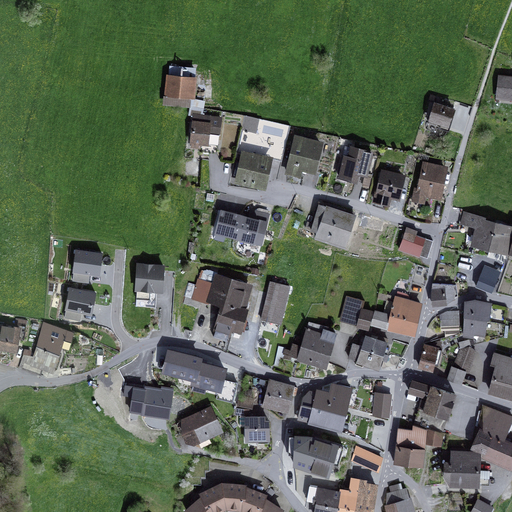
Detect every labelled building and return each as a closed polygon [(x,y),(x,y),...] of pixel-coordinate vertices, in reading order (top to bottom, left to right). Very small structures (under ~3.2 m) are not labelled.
[(193,78),(194,68),(171,66),(170,75),(193,78)] [(168,97),(167,104),(189,106),(190,99),(191,99),(193,78),(170,75),(167,96),(168,97)] [(511,77),(499,76),(497,95),(511,96),(511,77)] [(204,117),(206,100),(191,99),(190,99),(189,106),(190,106),(189,115),(194,115),(204,117)] [(453,109),(435,104),(427,130),(434,132),(437,123),(448,126),(453,109)] [(438,126),(450,130),(456,110),(453,109),(448,126),(437,123),(434,132),(436,133),(438,126)] [(208,144),(207,149),(217,150),(221,118),(204,117),(194,115),(191,142),(192,142),(200,143),(208,144)] [(242,130),(256,133),(260,119),(245,116),(242,130)] [(301,169),(313,172),(320,143),(296,138),(287,173),(294,175),(295,170),(300,172),(301,169)] [(356,181),(358,172),(366,174),(371,154),(372,154),(372,153),(351,148),(349,157),(344,155),(339,176),(356,181)] [(239,175),(237,181),(262,187),(268,159),(243,153),(241,164),(238,163),(236,174),(239,175)] [(425,195),(438,198),(445,168),(425,164),(419,191),(419,193),(425,195)] [(391,196),(398,198),(403,177),(383,172),(381,180),(379,180),(374,201),(389,204),(391,196)] [(365,177),(363,185),(369,187),(371,178),(365,177)] [(413,200),(423,202),(425,195),(419,193),(419,191),(415,190),(413,200)] [(315,219),(349,231),(354,216),(353,216),(354,213),(329,204),(328,208),(320,205),(317,213),(315,219)] [(221,211),(216,232),(262,244),(269,215),(255,211),(253,219),(251,219),(249,218),(229,213),(221,211)] [(477,243),(477,244),(490,248),(496,223),(485,220),(485,218),(464,212),(461,224),(475,227),(477,227),(475,234),(473,242),(477,243)] [(316,237),(343,247),(349,231),(315,219),(314,224),(308,222),(306,227),(312,229),(311,231),(318,233),(316,237)] [(508,252),(511,236),(511,227),(496,223),(490,248),(508,252)] [(414,243),(417,236),(418,231),(406,227),(402,239),(403,239),(414,243)] [(414,243),(411,251),(428,256),(433,241),(417,236),(414,243)] [(412,250),(411,251),(414,243),(403,239),(400,249),(407,251),(408,248),(412,250)] [(428,258),(428,256),(411,251),(412,250),(408,248),(407,251),(428,258)] [(90,274),(99,275),(102,253),(77,250),(73,281),(88,282),(90,274)] [(157,291),(162,291),(163,266),(138,264),(136,307),(156,308),(157,291)] [(223,305),(223,304),(239,308),(246,285),(217,276),(217,277),(201,272),(197,286),(190,284),(184,303),(197,307),(199,300),(210,303),(210,301),(223,305)] [(482,274),(476,287),(491,293),(497,280),(482,274)] [(289,286),(271,282),(262,320),(280,324),(289,286)] [(454,298),(453,285),(433,283),(432,295),(433,305),(445,304),(454,298)] [(239,308),(243,310),(250,286),(246,285),(239,308)] [(82,312),(91,314),(95,293),(70,288),(65,318),(80,321),(82,312)] [(375,311),(372,324),(413,334),(421,305),(404,300),(406,294),(398,292),(395,297),(394,302),(391,315),(384,314),(375,311)] [(358,325),(357,326),(368,329),(372,312),(362,309),(364,301),(348,296),(344,310),(360,315),(358,325)] [(387,301),(384,314),(391,315),(394,302),(387,301)] [(474,317),(474,316),(486,317),(488,303),(475,301),(470,301),(463,304),(463,308),(466,308),(465,311),(465,316),(474,317)] [(243,319),(246,311),(243,310),(239,308),(223,304),(223,305),(221,312),(219,317),(213,337),(222,339),(223,335),(228,337),(231,328),(240,330),(243,319)] [(341,320),(358,325),(360,315),(344,310),(341,320)] [(440,315),(441,325),(459,324),(459,311),(447,312),(440,315)] [(472,332),(483,334),(486,317),(474,316),(474,317),(465,316),(464,335),(472,336),(472,332)] [(327,331),(318,328),(319,325),(308,322),(304,338),(302,344),(301,346),(293,344),(292,350),(287,349),(286,355),(291,356),(325,366),(335,333),(327,331)] [(72,332),(44,323),(37,346),(59,354),(61,346),(67,348),(72,332)] [(441,325),(441,330),(446,330),(446,337),(460,333),(459,324),(441,325)] [(0,348),(16,351),(18,339),(24,340),(26,327),(16,326),(16,328),(0,325),(0,333),(1,333),(0,336),(0,348)] [(361,349),(382,356),(383,355),(388,339),(378,336),(377,340),(370,338),(371,334),(371,333),(366,331),(365,337),(362,346),(361,349)] [(297,336),(295,342),(302,344),(304,338),(297,336)] [(437,349),(437,348),(443,348),(440,341),(428,344),(427,347),(425,346),(419,367),(432,370),(433,365),(437,349)] [(387,362),(388,357),(383,355),(382,356),(361,349),(362,346),(359,345),(353,343),(349,358),(357,361),(356,365),(360,366),(361,362),(379,368),(382,359),(384,360),(384,361),(387,362)] [(43,369),(53,372),(59,354),(37,346),(35,350),(32,349),(30,356),(26,355),(22,369),(35,373),(37,367),(43,369)] [(280,356),(290,359),(291,356),(286,355),(287,349),(279,346),(274,364),(278,366),(280,356)] [(466,372),(467,372),(475,351),(470,346),(460,349),(448,379),(459,382),(460,379),(463,380),(466,372)] [(433,365),(438,367),(442,350),(437,349),(433,365)] [(510,358),(494,354),(491,364),(497,366),(507,369),(510,358)] [(190,384),(215,390),(220,370),(207,366),(207,363),(209,363),(210,359),(199,356),(198,356),(190,384)] [(497,366),(490,391),(511,397),(511,358),(510,358),(507,369),(497,366)] [(35,373),(41,375),(43,369),(37,367),(35,373)] [(269,381),(263,405),(287,411),(291,394),(295,395),(297,388),(269,381)] [(412,381),(409,391),(428,397),(432,387),(412,381)] [(317,390),(316,393),(312,392),(310,399),(309,400),(316,402),(315,404),(344,411),(351,387),(332,383),(330,393),(317,390)] [(133,396),(131,411),(141,412),(144,389),(125,386),(124,395),(133,396)] [(425,409),(424,410),(447,417),(455,394),(432,387),(428,397),(427,402),(422,400),(420,408),(425,409)] [(169,417),(172,393),(157,391),(144,389),(141,412),(169,417)] [(304,397),(298,419),(309,421),(314,403),(315,404),(316,402),(309,400),(310,399),(312,392),(310,391),(304,397)] [(240,396),(238,405),(252,407),(254,399),(240,396)] [(379,400),(377,416),(389,417),(390,401),(379,400)] [(309,421),(340,429),(344,411),(315,404),(314,403),(309,421)] [(511,416),(483,406),(478,429),(481,430),(503,439),(511,418),(511,416)] [(182,420),(183,433),(189,430),(216,418),(211,408),(190,418),(182,420)] [(415,423),(442,432),(447,417),(424,410),(425,409),(420,408),(415,423)] [(246,417),(247,441),(269,440),(268,420),(265,420),(265,417),(246,417)] [(210,434),(221,429),(216,418),(189,430),(194,444),(211,436),(210,434)] [(442,433),(442,432),(415,423),(414,426),(427,429),(427,428),(442,433)] [(398,428),(394,462),(423,465),(425,443),(441,445),(442,433),(427,428),(427,429),(414,426),(413,430),(398,428)] [(183,433),(187,443),(194,444),(189,430),(183,433)] [(510,468),(511,463),(511,443),(503,439),(481,430),(474,445),(485,450),(484,453),(501,460),(500,463),(510,468)] [(295,436),(294,464),(329,474),(332,463),(338,464),(343,447),(312,437),(295,436)] [(451,476),(451,484),(479,485),(479,470),(480,452),(443,451),(442,465),(445,465),(445,476),(451,476)] [(208,462),(193,463),(194,470),(204,470),(206,470),(209,470),(208,462)] [(202,477),(204,477),(204,470),(194,470),(189,470),(190,478),(200,478),(202,477)] [(479,485),(489,485),(489,470),(479,470),(479,485)] [(185,486),(200,485),(200,478),(190,478),(185,478),(185,486)] [(203,496),(211,511),(215,511),(226,507),(222,484),(202,494),(203,496)] [(226,507),(242,508),(244,487),(244,486),(222,484),(226,507)] [(404,499),(407,499),(404,489),(401,490),(400,484),(389,487),(391,493),(388,494),(390,504),(404,499)] [(318,499),(315,511),(336,511),(340,492),(317,488),(318,487),(310,485),(307,499),(315,500),(315,499),(318,499)] [(340,492),(336,511),(354,511),(358,489),(358,487),(351,486),(350,492),(340,490),(340,492)] [(264,495),(244,487),(242,508),(242,510),(245,511),(257,511),(263,498),(264,495)] [(371,511),(372,511),(375,491),(358,489),(354,511),(371,511)] [(211,511),(203,496),(186,511),(187,511),(211,511)] [(415,511),(411,497),(407,499),(404,499),(407,511),(415,511)] [(280,511),(282,510),(263,498),(257,511),(280,511)] [(386,505),(388,511),(407,511),(404,499),(390,504),(386,505)] [(472,511),(489,511),(492,508),(478,501),(472,511)]
